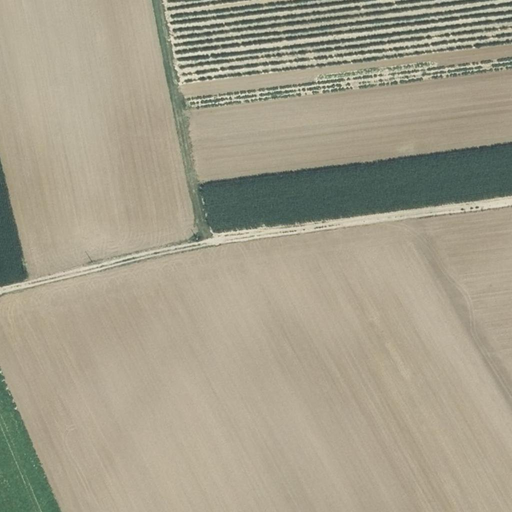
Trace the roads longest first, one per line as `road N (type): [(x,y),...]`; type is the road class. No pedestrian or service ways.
road 1 (track): [(511,203),(209,235),(0,288)]
road 2 (track): [(162,0),(209,235)]
road 3 (track): [(511,406),(407,216)]
